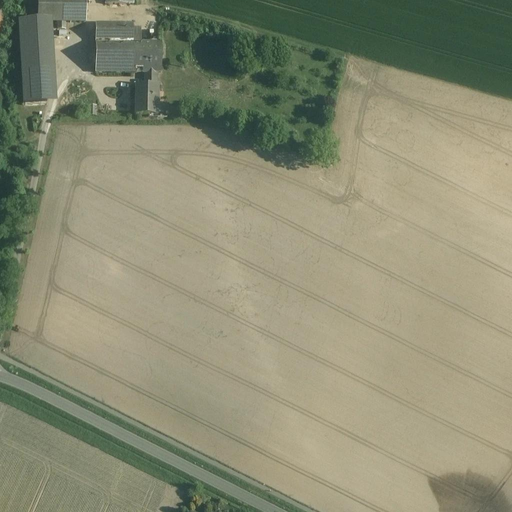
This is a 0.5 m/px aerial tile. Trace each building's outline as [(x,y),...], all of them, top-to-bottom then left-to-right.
[(36,0),(37,21),(37,22),(41,22),(85,22),(85,0),(36,0)] [(46,97),(41,22),(37,22),(37,21),(19,21),(24,97),(46,97)] [(96,25),(95,73),(145,73),(157,73),(160,73),(160,44),(132,44),(132,25),(96,25)] [(145,73),(145,87),(157,87),(157,73),(145,73)] [(145,87),(136,87),(135,116),(157,117),(157,118),(167,118),(167,106),(158,106),(158,87),(157,87),(145,87)]
